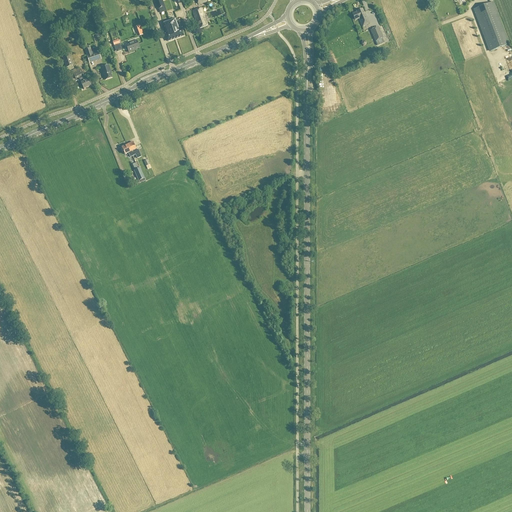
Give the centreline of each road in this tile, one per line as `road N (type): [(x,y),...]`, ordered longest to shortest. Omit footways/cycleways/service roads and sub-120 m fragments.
road 1 (secondary): [(307,511),(305,31)]
road 2 (secondary): [(0,148),(287,22)]
